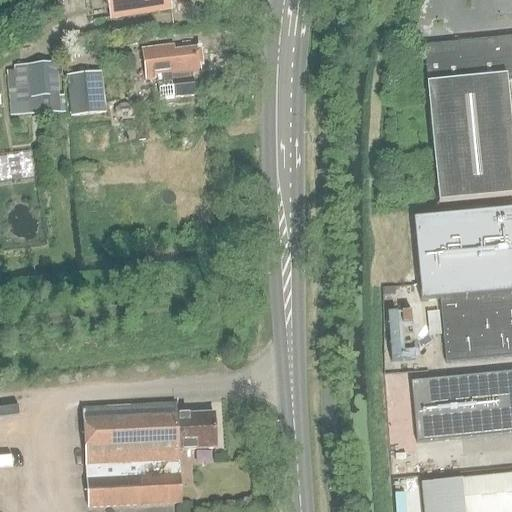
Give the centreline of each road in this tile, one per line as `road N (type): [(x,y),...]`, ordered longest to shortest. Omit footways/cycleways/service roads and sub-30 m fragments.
road 1 (primary): [(302,511),(283,258),(290,0)]
road 2 (unknown): [(291,367),(46,391),(25,453),(20,507)]
